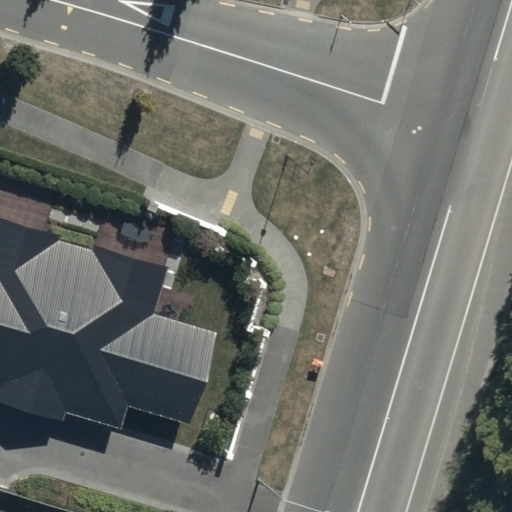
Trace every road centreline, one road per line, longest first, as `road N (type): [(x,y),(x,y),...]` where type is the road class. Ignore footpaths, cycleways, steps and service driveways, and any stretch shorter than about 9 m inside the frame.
road 1 (residential): [(472,125),(44,0)]
road 2 (tertiary): [(472,125),(355,511)]
road 3 (tertiary): [(511,0),(472,125)]
